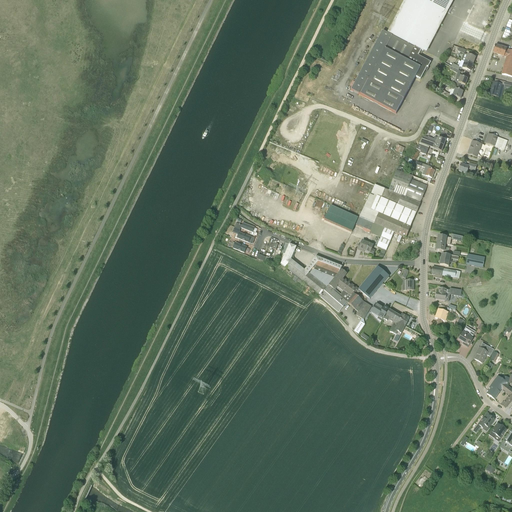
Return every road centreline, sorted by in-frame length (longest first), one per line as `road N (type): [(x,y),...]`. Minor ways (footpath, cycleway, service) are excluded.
road 1 (track): [(94,468),(232,208)]
road 2 (tertiary): [(423,263),(430,211),(507,0)]
road 3 (unclassified): [(232,208),(333,0)]
road 4 (residential): [(423,263),(338,259),(263,229),(253,255)]
road 5 (tertiary): [(384,511),(433,402)]
